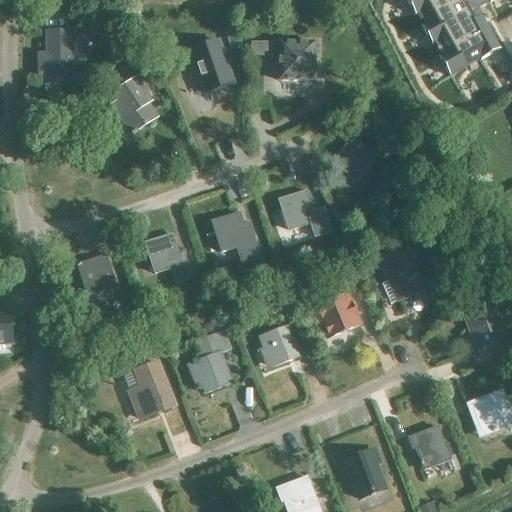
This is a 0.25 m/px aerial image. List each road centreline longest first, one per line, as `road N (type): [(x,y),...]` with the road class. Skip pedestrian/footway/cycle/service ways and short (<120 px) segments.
road 1 (residential): [(12,483),(43,502),(107,492),(414,368)]
road 2 (residential): [(24,228),(74,227),(302,146)]
road 3 (residential): [(12,483),(38,400),(24,228)]
road 4 (residential): [(11,137),(11,0)]
